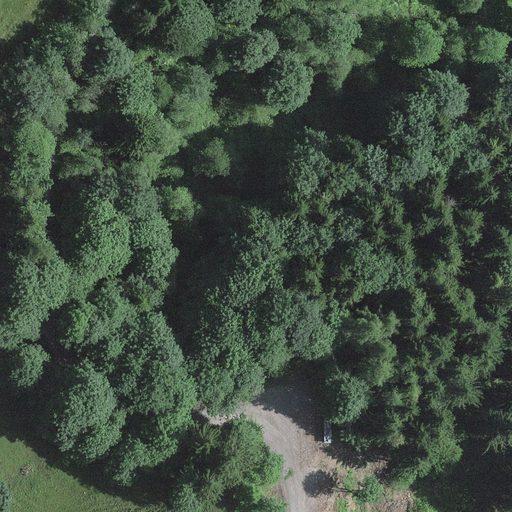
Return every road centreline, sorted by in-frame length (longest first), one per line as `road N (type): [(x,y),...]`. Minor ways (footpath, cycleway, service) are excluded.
road 1 (track): [(114,0),(67,103),(48,266),(81,346),(155,399),(276,431)]
road 2 (track): [(276,431),(295,370),(336,369),(354,409),(372,511)]
